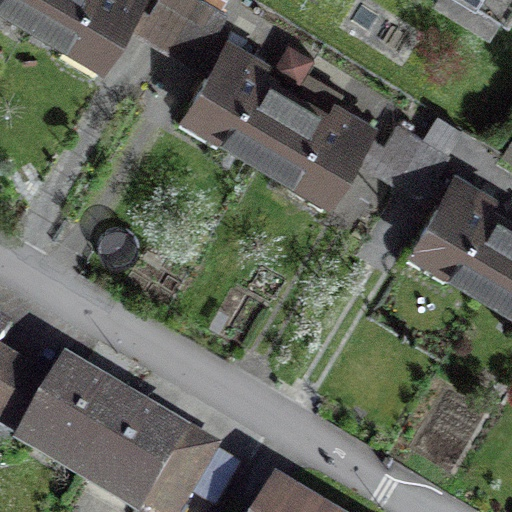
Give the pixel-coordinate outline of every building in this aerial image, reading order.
[(0,0),(103,61),(139,0),(0,0)] [(159,0),(142,30),(156,38),(170,47),(182,54),(195,61),(224,12),(203,0),(159,0)] [(481,0),(504,14),(511,0),(481,0)] [(186,109),(331,195),(372,126),(333,104),(327,114),(259,74),(265,63),(227,41),(186,109)] [(372,167),(385,174),(396,181),(412,190),(421,196),(447,154),(420,138),(396,125),(372,167)] [(511,223),(488,209),(494,197),(456,175),(413,248),(511,305),(511,223)] [(0,393),(37,415),(21,442),(140,511),(145,511),(160,487),(183,501),(207,460),(61,374),(52,389),(0,357),(0,352),(7,341),(0,337),(0,393)] [(290,511),(271,500),(263,511),(290,511)]
